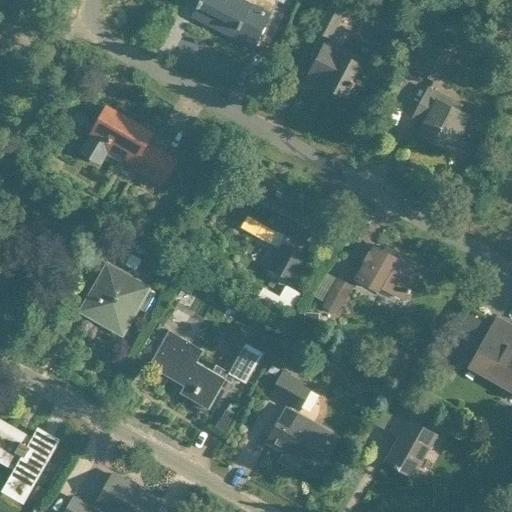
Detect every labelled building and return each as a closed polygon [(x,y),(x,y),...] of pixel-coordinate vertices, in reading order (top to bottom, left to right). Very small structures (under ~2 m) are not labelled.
[(199,0),(191,17),(214,29),(220,18),(235,26),(230,37),(254,49),(278,0),(277,0),(199,0)] [(331,3),(317,30),(330,38),(345,11),(331,3)] [(411,68),(435,79),(447,54),(423,43),(411,68)] [(324,46),(320,54),(311,72),(329,81),(326,86),(346,97),(352,86),(353,87),(355,83),(354,82),(363,65),(324,46)] [(418,133),(458,153),(465,140),(459,137),(469,117),(452,108),(455,101),(429,88),(415,115),(425,120),(418,133)] [(107,107),(81,154),(98,165),(112,140),(132,152),(126,162),(162,182),(175,160),(146,143),(147,141),(137,136),(142,127),(107,107)] [(266,269),(293,283),(309,254),(286,241),(289,236),(290,237),(307,207),(265,184),(241,227),(278,248),(266,269)] [(31,228),(66,244),(71,232),(77,235),(82,224),(41,206),(31,228)] [(405,299),(408,293),(410,293),(411,290),(410,289),(422,268),(386,248),(384,252),(374,247),(357,278),(379,291),(382,286),(405,299)] [(109,266),(84,311),(122,332),(136,307),(145,312),(156,293),(109,266)] [(338,313),(352,287),(340,280),(325,306),(338,313)] [(286,284),(279,296),(295,305),(302,293),(286,284)] [(471,365),(507,385),(505,388),(511,391),(511,347),(508,345),(511,337),(511,325),(497,317),(471,365)] [(149,366),(169,377),(184,386),(180,393),(209,409),(225,379),(232,383),(235,377),(246,383),(263,353),(246,342),(229,372),(216,364),(212,371),(197,362),(203,350),(169,330),(149,366)] [(287,449),(321,468),(325,461),(326,462),(339,438),(295,414),(310,387),(284,373),(272,394),(291,405),(288,410),(286,409),(268,442),(285,452),(287,449)] [(410,387),(398,380),(394,388),(405,395),(410,387)] [(231,403),(227,409),(234,413),(238,407),(231,403)] [(386,461),(413,476),(436,435),(420,426),(424,418),(402,405),(388,430),(400,437),(386,461)] [(0,423),(0,448),(5,451),(1,458),(17,467),(5,489),(23,499),(55,441),(38,431),(32,441),(0,423)] [(154,511),(161,501),(136,487),(135,490),(127,484),(128,482),(114,474),(94,509),(74,498),(66,511),(101,511),(104,508),(110,511),(154,511)]
